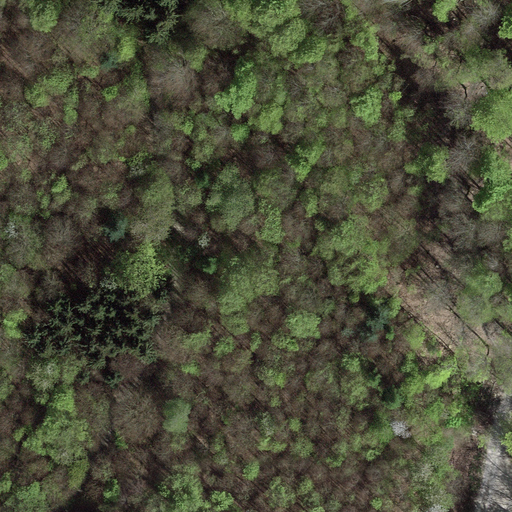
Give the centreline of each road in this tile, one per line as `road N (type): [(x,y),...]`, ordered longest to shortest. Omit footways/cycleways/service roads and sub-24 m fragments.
road 1 (track): [(186,0),(156,58),(179,213),(179,278),(142,378),(59,511)]
road 2 (track): [(473,511),(511,392)]
